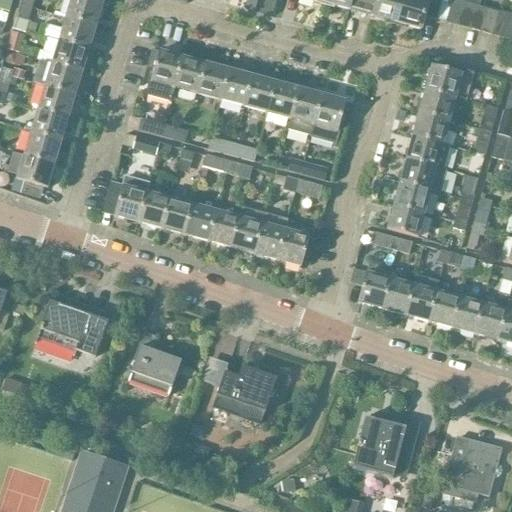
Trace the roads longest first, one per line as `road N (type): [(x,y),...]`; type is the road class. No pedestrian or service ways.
road 1 (residential): [(65,238),(320,327)]
road 2 (residential): [(320,327),(389,73)]
road 3 (residential): [(138,4),(389,73)]
road 4 (residential): [(138,4),(65,238)]
road 5 (residential): [(320,327),(511,394)]
road 6 (residential): [(389,73),(426,55),(508,79)]
